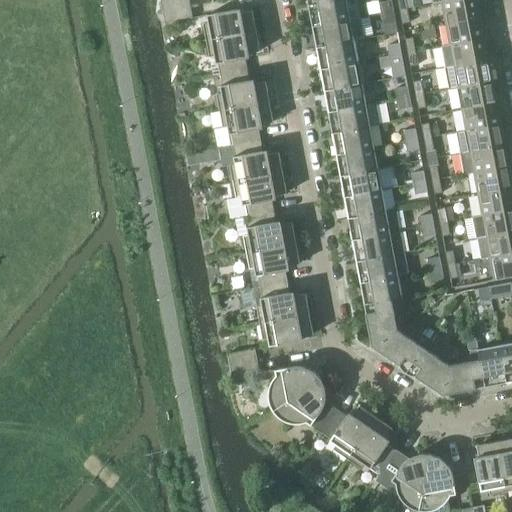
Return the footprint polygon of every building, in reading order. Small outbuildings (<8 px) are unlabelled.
[(189,0),(163,0),(161,0),(163,12),(191,7),(189,0)] [(335,0),(308,5),(312,26),(350,19),(359,18),(355,0),(335,0)] [(393,11),(391,0),(379,3),(381,13),(393,11)] [(407,9),(405,0),(397,0),(400,10),(407,9)] [(479,7),(477,0),(455,0),(442,3),(446,24),(485,16),(483,8),(481,7),(479,7)] [(193,18),(191,7),(163,12),(165,23),(193,18)] [(206,40),(256,31),(252,11),(242,13),(241,9),(207,15),(208,23),(203,24),(206,40)] [(410,22),(407,9),(400,10),(402,24),(410,22)] [(395,21),(393,11),(381,13),(383,24),(395,21)] [(486,25),(485,16),(446,24),(450,45),(485,38),(483,28),(485,28),(486,25)] [(350,19),(312,26),(316,48),(354,41),(350,19)] [(260,51),(256,31),(206,40),(209,57),(214,56),(216,64),(218,63),(220,74),(247,69),(245,58),(250,57),(249,53),(260,51)] [(408,53),(415,52),(413,38),(405,40),(408,53)] [(485,38),(450,45),(441,47),(445,68),(493,59),(491,51),(489,49),(487,50),(485,38)] [(354,41),(316,48),(320,69),(358,62),(354,41)] [(389,56),(401,54),(399,43),(387,46),(389,56)] [(418,65),(415,52),(408,53),(410,66),(418,65)] [(401,54),(389,56),(379,58),(381,69),(391,67),(403,64),(401,54)] [(494,68),(493,59),(445,68),(449,89),(458,88),(493,81),(491,71),(493,70),(494,68)] [(358,62),(320,69),(324,90),(362,83),(358,62)] [(405,76),(403,64),(391,67),(393,79),(405,76)] [(247,69),(220,74),(222,85),(220,86),(222,94),(216,95),(220,111),(269,102),(266,82),(255,84),(254,79),(249,80),(247,69)] [(416,96),(423,94),(421,81),(413,82),(416,96)] [(493,81),(458,88),(462,109),(501,101),(499,93),(497,92),(495,92),(493,81)] [(362,83),(324,90),(328,111),(366,104),(362,83)] [(397,99),(409,97),(407,86),(395,89),(397,99)] [(426,107),(423,94),(416,96),(418,109),(426,107)] [(411,107),(409,97),(397,99),(399,110),(411,107)] [(501,101),(462,109),(466,130),(501,123),(499,113),(501,113),(502,110),(501,101)] [(269,102),(220,111),(223,127),(215,129),(218,148),(261,140),(259,129),(263,128),(262,123),(273,121),(269,102)] [(366,104),(328,111),(332,133),(370,126),(379,124),(375,103),(366,104)] [(437,122),(429,123),(431,137),(440,135),(437,122)] [(422,125),(424,138),(431,137),(429,123),(422,125)] [(501,123),(466,130),(457,132),(461,153),(509,144),(507,136),(505,134),(503,135),(501,123)] [(370,126),(332,133),(336,154),(374,147),(370,126)] [(417,139),(415,128),(403,131),(405,142),(417,139)] [(434,150),(431,137),(424,138),(428,159),(437,158),(436,150),(434,150)] [(419,150),(417,139),(405,142),(407,152),(419,150)] [(263,151),(261,140),(218,148),(222,167),(230,165),(233,182),(283,172),(279,152),(268,155),(267,150),(263,151)] [(510,153),(509,144),(461,153),(465,174),(474,172),(509,166),(507,155),(509,155),(510,153)] [(374,147),(336,154),(340,175),(378,168),(374,147)] [(439,179),(437,165),(439,165),(437,158),(428,159),(432,181),(439,179)] [(509,166),(474,172),(478,194),(511,187),(511,176),(511,177),(509,166)] [(378,168),(340,175),(344,196),(382,189),(378,168)] [(413,184),(425,182),(423,171),(411,173),(413,184)] [(283,172),(233,182),(236,198),(228,200),(231,219),(247,216),(274,211),(272,200),(276,199),(276,194),(286,192),(283,172)] [(442,192),(439,179),(432,181),(434,194),(442,192)] [(427,192),(425,182),(413,184),(415,195),(427,192)] [(511,187),(478,194),(482,215),(511,209),(511,187)] [(386,210),(382,189),(344,196),(348,218),(386,210)] [(440,223),(448,222),(445,208),(438,210),(440,223)] [(386,210),(348,218),(352,239),(399,230),(395,209),(386,210)] [(511,209),(482,215),(473,217),(477,238),(511,231),(511,209)] [(274,211),(247,216),(249,227),(247,227),(248,235),(243,236),(246,253),(296,243),(292,223),(281,225),(281,221),(276,222),(274,211)] [(433,225),(431,213),(419,216),(421,227),(433,225)] [(450,235),(448,222),(440,223),(442,236),(450,235)] [(435,235),(433,225),(421,227),(423,237),(435,235)] [(399,230),(352,239),(356,261),(403,253),(399,230)] [(511,253),(511,231),(477,238),(481,259),(490,258),(511,253)] [(300,263),(296,243),(246,253),(249,269),(254,268),(256,276),(258,276),(260,287),(287,281),(285,270),(290,270),(289,265),(300,263)] [(448,266),(455,264),(453,251),(445,253),(448,266)] [(407,274),(403,253),(356,261),(360,283),(398,276),(407,274)] [(511,276),(511,253),(490,258),(494,280),(511,276)] [(441,267),(439,257),(427,259),(429,270),(441,267)] [(458,278),(455,264),(448,266),(450,279),(458,278)] [(443,278),(441,267),(429,270),(431,281),(443,278)] [(402,297),(398,276),(360,283),(364,304),(402,297)] [(287,281),(260,287),(262,298),(260,298),(261,306),(256,307),(259,324),(309,314),(305,294),(295,296),(294,292),(289,292),(287,281)] [(511,289),(511,282),(499,285),(489,287),(491,299),(511,295),(511,289)] [(491,299),(489,287),(478,289),(480,301),(491,299)] [(403,305),(402,297),(364,304),(372,346),(397,329),(394,311),(403,305)] [(309,314),(259,324),(263,340),(268,339),(269,347),(303,340),(302,336),(313,334),(309,314)] [(427,327),(422,333),(429,338),(434,332),(427,327)] [(397,329),(372,346),(407,370),(429,338),(422,333),(413,340),(397,329)] [(429,338),(436,343),(438,345),(445,335),(436,329),(429,338)] [(429,338),(407,370),(443,395),(449,365),(434,355),(436,343),(429,338)] [(468,351),(470,351),(477,349),(475,340),(466,341),(468,351)] [(511,342),(499,345),(507,383),(511,381),(511,342)] [(499,345),(478,349),(485,387),(507,383),(499,345)] [(229,366),(257,361),(255,349),(227,354),(229,366)] [(449,365),(443,395),(485,387),(478,349),(477,349),(470,351),(468,362),(449,365)] [(257,361),(229,366),(232,378),(259,373),(257,361)] [(273,411),(322,380),(320,378),(319,376),(317,374),(314,372),(312,370),(309,369),(306,368),(303,367),(300,366),(297,366),(295,366),(292,367),(275,370),(276,375),(274,377),(273,380),(271,383),(270,385),(269,388),(268,391),(268,394),(268,396),(268,398),(269,400),(269,402),(270,405),(271,407),(273,411)] [(323,383),(322,380),(273,411),(274,412),(276,415),(279,417),(282,420),(286,422),(289,423),(291,423),(294,424),(296,424),(299,424),(302,424),(304,423),(307,422),(321,433),(337,410),(325,402),(325,400),(326,397),(326,394),(325,392),(325,389),(324,386),(323,383)] [(346,416),(337,410),(321,433),(331,439),(330,441),(336,445),(333,449),(347,459),(375,417),(359,406),(352,415),(349,412),(346,416)] [(392,429),(375,417),(347,459),(361,468),(364,464),(370,468),(372,467),(381,473),(396,450),(387,444),(390,440),(386,438),(392,429)] [(511,438),(497,442),(506,492),(511,490),(511,438)] [(506,492),(497,442),(477,445),(479,456),(474,457),(481,491),(489,490),(490,495),(506,492)] [(408,459),(396,450),(381,473),(396,483),(396,486),(396,489),(397,491),(398,494),(399,497),(401,499),(403,501),(404,503),(406,505),(408,506),(410,508),(413,509),(415,510),(419,511),(430,454),(426,454),(424,454),(422,454),(418,454),(414,456),(411,457),(408,459)] [(430,454),(419,511),(423,511),(426,511),(428,511),(432,511),(436,509),(437,508),(440,507),(443,505),(445,503),(447,500),(449,498),(451,495),(456,494),(453,477),(452,474),(451,471),(450,469),(449,467),(447,465),(445,463),(444,461),(443,460),(440,458),(437,456),(434,455),(430,454)]
